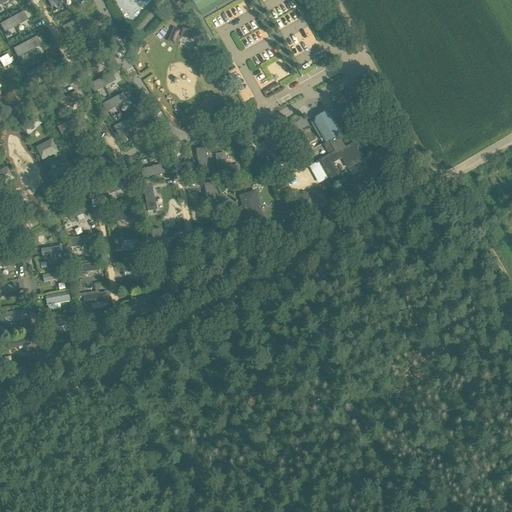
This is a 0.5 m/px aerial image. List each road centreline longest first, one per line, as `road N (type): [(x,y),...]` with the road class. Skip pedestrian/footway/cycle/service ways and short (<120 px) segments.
road 1 (track): [(0,425),(447,173)]
road 2 (unclassified): [(511,136),(447,173),(367,54)]
road 3 (track): [(104,365),(186,511)]
road 4 (track): [(511,287),(447,173)]
